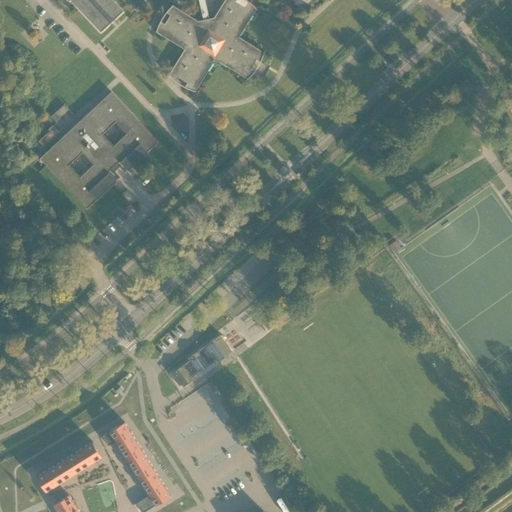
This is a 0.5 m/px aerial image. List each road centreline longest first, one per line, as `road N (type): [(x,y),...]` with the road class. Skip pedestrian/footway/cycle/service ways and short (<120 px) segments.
road 1 (secondary): [(451,21),(131,322)]
road 2 (residential): [(191,152),(186,171),(96,263),(102,288),(131,322)]
road 3 (residential): [(191,104),(237,103),(272,86),(298,31),(331,0)]
road 4 (residential): [(511,188),(484,140),(491,64),(451,21)]
road 5 (secondary): [(131,322),(0,417)]
road 6 (residential): [(48,0),(154,112)]
road 7 (residential): [(168,2),(153,28),(154,61),(191,104)]
